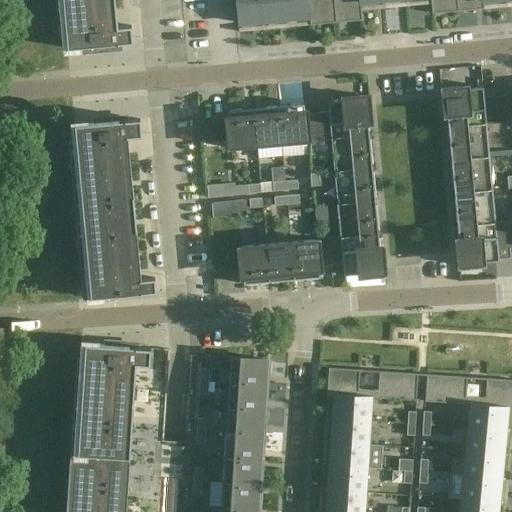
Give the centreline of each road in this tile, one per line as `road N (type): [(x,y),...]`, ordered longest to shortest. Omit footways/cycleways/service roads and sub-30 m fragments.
road 1 (residential): [(511,48),(0,91)]
road 2 (residential): [(0,322),(306,306)]
road 3 (residential): [(306,306),(511,293)]
road 4 (residential): [(306,306),(295,511)]
road 5 (unknown): [(186,511),(176,315)]
